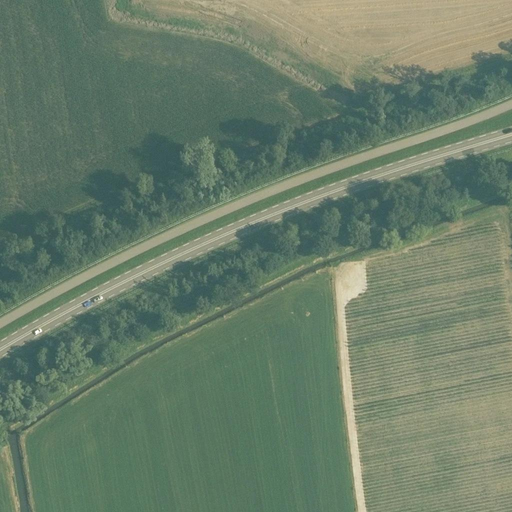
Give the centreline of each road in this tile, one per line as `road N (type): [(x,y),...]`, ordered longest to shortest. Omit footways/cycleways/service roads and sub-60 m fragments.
road 1 (unclassified): [(0,325),(109,264),(511,99)]
road 2 (primary): [(0,349),(62,310),(286,204),(511,133)]
